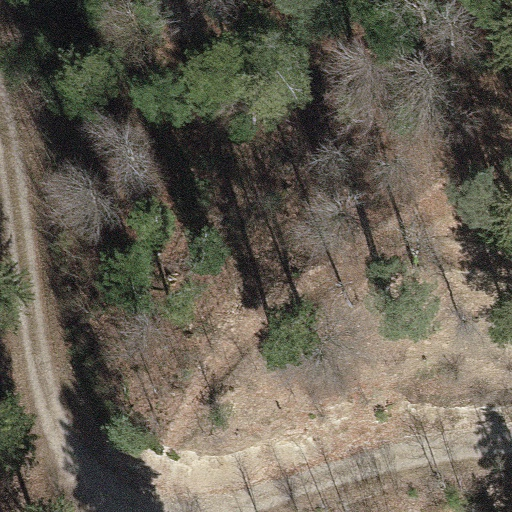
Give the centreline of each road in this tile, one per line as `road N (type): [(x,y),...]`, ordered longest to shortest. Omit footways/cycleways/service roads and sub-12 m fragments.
road 1 (track): [(211,511),(260,494),(511,450)]
road 2 (track): [(0,281),(58,483),(113,511)]
